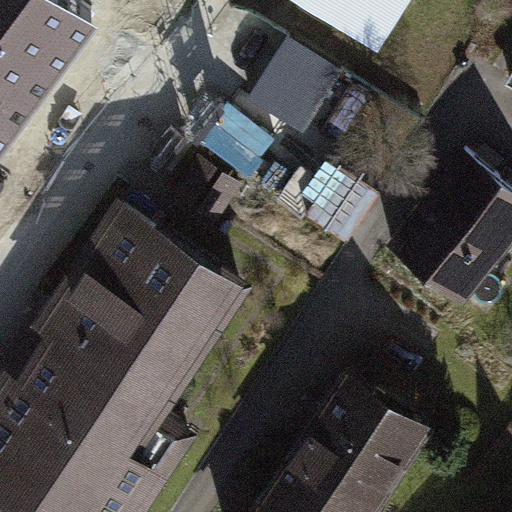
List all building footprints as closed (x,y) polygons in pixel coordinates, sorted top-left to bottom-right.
[(0,0),(0,134),(10,122),(47,72),(99,4),(93,0),(0,0)] [(320,0),(375,34),(395,0),(320,0)] [(339,63),(289,32),(250,95),(300,126),(339,63)] [(511,180),(462,142),(387,237),(467,300),(511,242),(511,180)] [(3,362),(0,366),(0,508),(5,511),(150,511),(208,429),(180,409),(261,290),(116,191),(22,328),(37,339),(16,371),(3,362)] [(370,334),(255,511),(365,511),(448,384),(370,334)]
